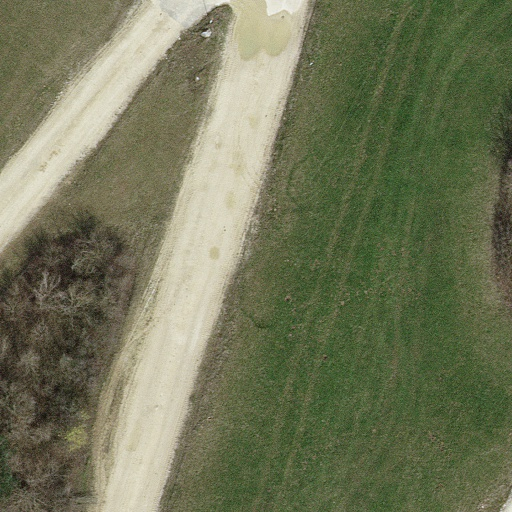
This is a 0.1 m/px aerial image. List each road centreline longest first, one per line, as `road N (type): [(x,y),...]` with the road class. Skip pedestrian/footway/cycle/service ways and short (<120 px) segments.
road 1 (track): [(272,0),(130,511)]
road 2 (track): [(0,215),(180,0)]
